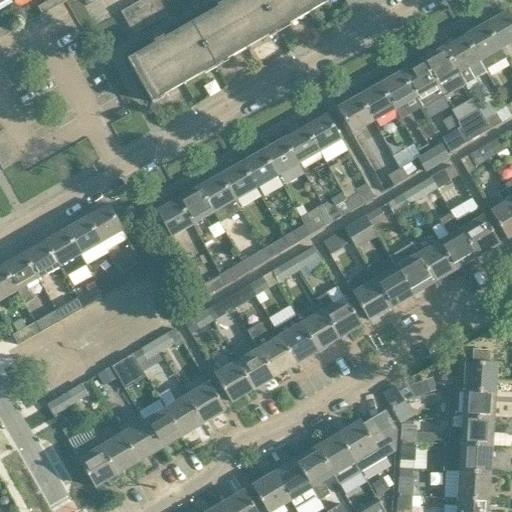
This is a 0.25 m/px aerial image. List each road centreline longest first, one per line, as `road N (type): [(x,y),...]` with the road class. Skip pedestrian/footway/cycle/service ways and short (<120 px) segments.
road 1 (residential): [(414,0),(0,237)]
road 2 (residential): [(147,511),(219,471),(236,444),(511,290)]
road 3 (residential): [(67,511),(0,393)]
